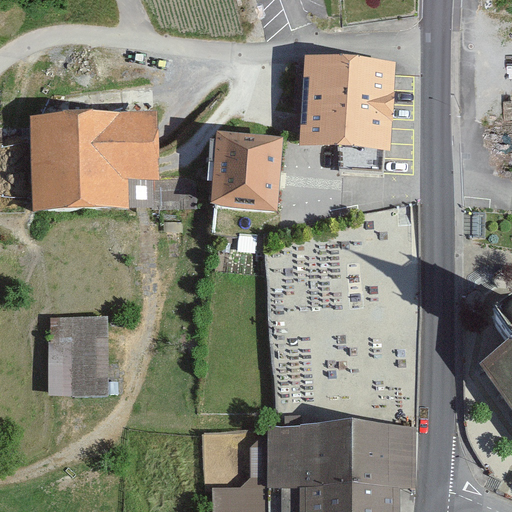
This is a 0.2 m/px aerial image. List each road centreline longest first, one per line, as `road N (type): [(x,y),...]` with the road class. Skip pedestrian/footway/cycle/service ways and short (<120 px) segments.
road 1 (secondary): [(437,50),(435,486)]
road 2 (residential): [(310,52),(86,33),(48,37),(0,62)]
road 3 (residential): [(437,50),(310,52)]
